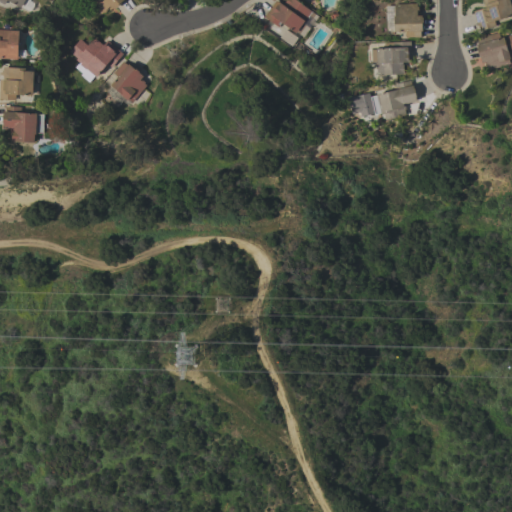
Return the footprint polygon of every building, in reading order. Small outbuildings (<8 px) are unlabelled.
[(24,0),(20,8),(7,0),(5,0),(3,4),(0,2),(0,0),(24,0)] [(87,0),(122,0),(120,2),(121,3),(115,8),(113,9),(112,8),(109,11),(108,9),(103,13),(103,12),(101,14),(87,0)] [(295,0),(313,13),(310,18),(308,16),(303,23),(305,24),(298,34),(296,32),(295,33),(281,23),(277,27),(263,17),(275,0),(282,5),(285,0),(295,0)] [(508,0),(511,12),(511,15),(493,20),(495,26),(479,30),(478,25),(476,25),(472,11),(484,8),(481,0),(508,0)] [(416,6),(417,6),(418,11),(416,11),(416,15),(421,15),(421,17),(422,17),(422,26),(421,26),(421,31),(420,31),(420,37),(405,37),(404,31),(393,32),(393,27),(386,28),(386,5),(394,4),(416,3),(416,6)] [(0,57),(0,29),(19,30),(17,59),(0,57)] [(511,50),(511,51),(511,54),(511,57),(509,57),(509,59),(508,59),(509,64),(486,70),(484,62),(481,63),(479,56),(478,56),(476,48),(477,47),(476,44),(477,44),(476,38),(498,32),(499,37),(511,33),(511,50)] [(92,39),(97,44),(99,42),(102,45),(106,40),(122,54),(111,67),(107,64),(95,77),(75,59),(92,39)] [(411,61),(401,62),(402,64),(403,73),(402,73),(402,74),(377,75),(376,70),(375,69),(374,61),(367,61),(367,49),(374,49),(374,48),(384,47),(384,42),(410,41),(411,61)] [(131,102),(127,99),(126,100),(119,94),(119,93),(109,85),(117,76),(112,73),(122,61),(126,64),(128,63),(142,75),(140,78),(144,82),(144,83),(146,85),(131,102)] [(32,95),(15,94),(14,100),(0,99),(0,79),(3,79),(3,75),(0,74),(0,72),(2,72),(2,66),(25,68),(25,71),(33,71),(32,95)] [(411,85),(412,85),(416,100),(413,101),(413,102),(405,104),(405,103),(404,103),(405,109),(404,110),(405,115),(384,120),(383,113),(380,114),(380,113),(372,115),(367,97),(376,95),(375,94),(395,89),(394,83),(409,80),(411,85)] [(34,134),(34,142),(15,142),(9,142),(9,128),(2,127),(3,111),(5,111),(5,106),(20,106),(20,112),(36,113),(35,134),(34,134)]
